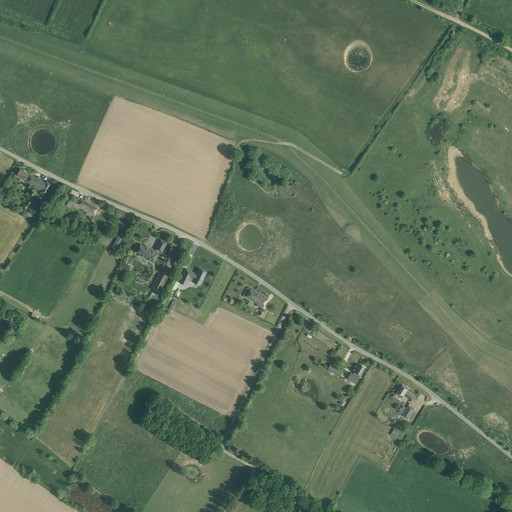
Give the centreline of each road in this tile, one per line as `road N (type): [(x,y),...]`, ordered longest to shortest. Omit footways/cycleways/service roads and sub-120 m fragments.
road 1 (unclassified): [(511,456),(233,262),(0,148)]
road 2 (track): [(511,363),(471,340),(284,143)]
road 3 (unknown): [(224,511),(251,469),(223,437),(290,302)]
road 4 (track): [(202,244),(237,146),(248,139),(284,143)]
